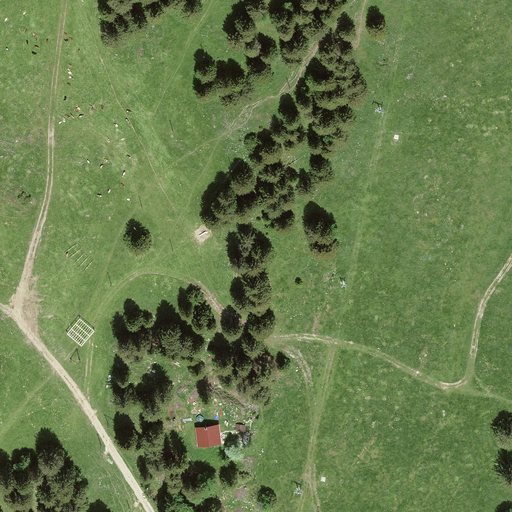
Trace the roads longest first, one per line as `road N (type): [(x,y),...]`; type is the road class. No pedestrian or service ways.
road 1 (track): [(461,384),(444,385),(338,342),(260,334),(218,307),(201,279),(177,268),(139,272),(100,310)]
road 2 (track): [(220,0),(165,82),(118,204)]
road 3 (track): [(149,511),(59,370)]
road 4 (track): [(461,384),(480,305),(511,257)]
